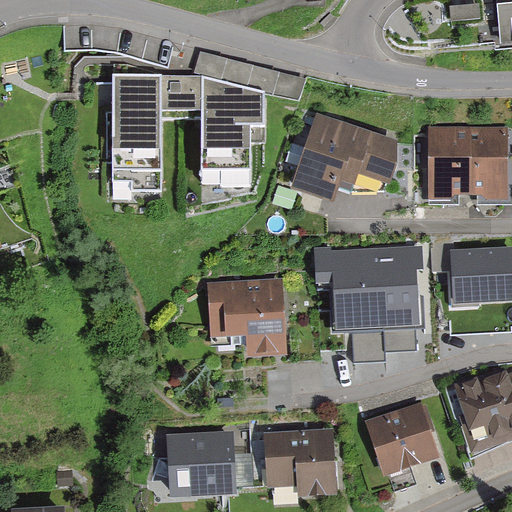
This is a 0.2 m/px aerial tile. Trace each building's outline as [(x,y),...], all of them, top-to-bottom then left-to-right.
[(511,0),(498,0),(503,38),(511,37),(511,0)] [(164,76),(113,76),(112,183),(133,183),(133,190),(162,190),(164,76)] [(264,92),(203,77),(201,183),(251,184),(252,123),(264,123),(264,92)] [(397,146),(319,121),(298,186),(332,197),(342,167),(386,181),(397,146)] [(467,133),(432,134),(432,197),(468,197),(467,133)] [(503,133),(467,133),(468,197),(504,196),(503,133)] [(332,248),(316,249),(317,291),(330,291),(332,333),(425,329),(422,248),(332,252),(332,248)] [(511,248),(450,251),(453,307),(511,304),(511,248)] [(280,282),(212,285),(215,335),(248,334),(249,354),(283,352),(280,282)] [(453,393),(476,452),(511,437),(511,376),(507,379),(504,373),(453,393)] [(419,409),(373,425),(388,470),(435,454),(419,409)] [(234,432),(167,436),(170,501),(238,497),(234,432)] [(331,433),(267,436),(270,484),(301,482),(301,493),(334,491),(331,433)]
